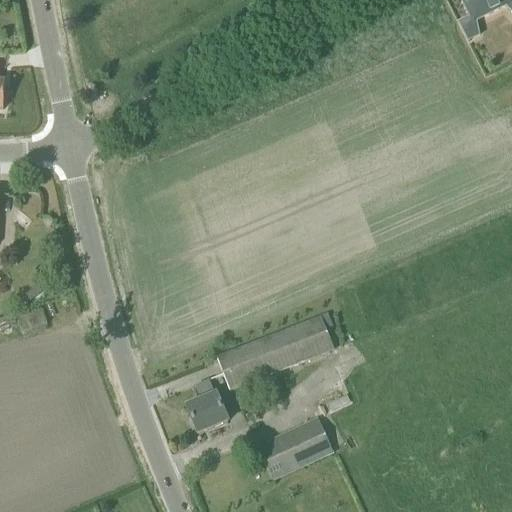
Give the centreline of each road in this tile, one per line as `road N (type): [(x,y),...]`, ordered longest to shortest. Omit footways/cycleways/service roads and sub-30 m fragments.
road 1 (unclassified): [(165,511),(98,369),(64,146)]
road 2 (unclassified): [(64,146),(119,130),(331,0)]
road 3 (residential): [(64,146),(37,0)]
